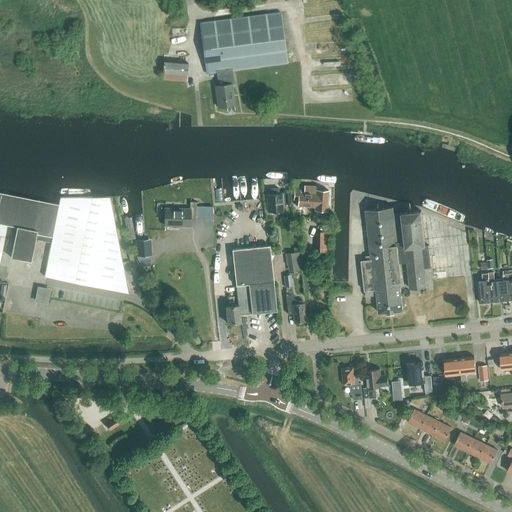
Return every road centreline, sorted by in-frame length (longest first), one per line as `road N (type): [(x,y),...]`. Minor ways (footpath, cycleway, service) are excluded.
road 1 (residential): [(511,492),(321,400),(313,346)]
road 2 (secondary): [(263,399),(145,380),(0,373)]
road 3 (secondary): [(501,511),(263,399)]
road 4 (residential): [(313,346),(511,324)]
road 5 (unknown): [(224,354),(220,264),(238,216)]
